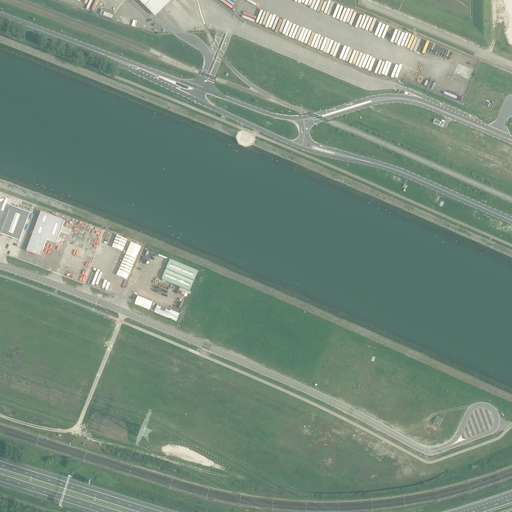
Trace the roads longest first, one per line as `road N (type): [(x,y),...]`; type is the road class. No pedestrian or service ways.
road 1 (unclassified): [(449,446),(426,451),(203,344),(0,265)]
road 2 (unclassified): [(90,49),(301,147)]
road 3 (unclassified): [(303,117),(273,115),(90,49)]
road 4 (motorway): [(147,511),(0,465)]
road 5 (unclassified): [(511,220),(370,162)]
road 6 (unclassified): [(511,140),(423,103),(386,98)]
